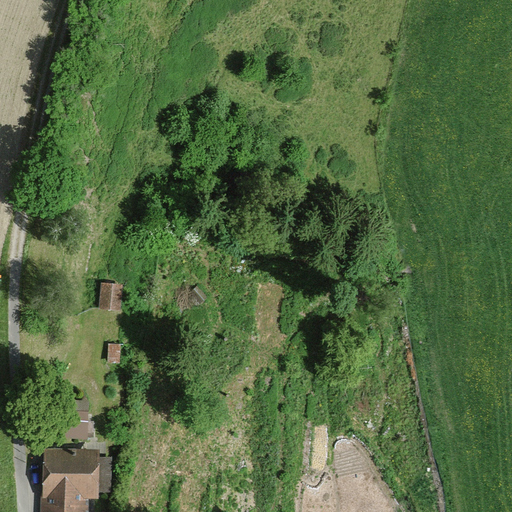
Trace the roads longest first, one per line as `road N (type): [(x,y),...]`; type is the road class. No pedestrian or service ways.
road 1 (track): [(67,0),(14,263)]
road 2 (unclassified): [(24,511),(14,263)]
